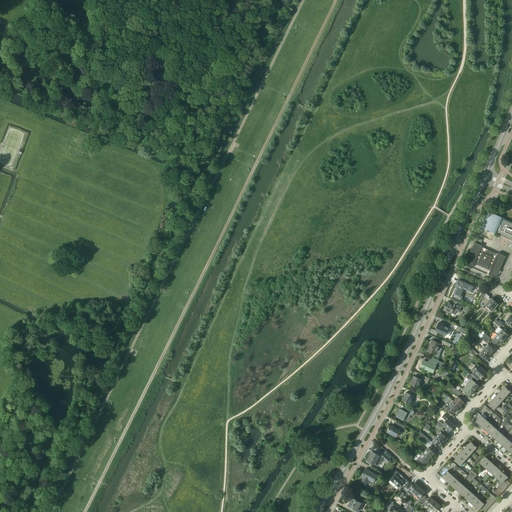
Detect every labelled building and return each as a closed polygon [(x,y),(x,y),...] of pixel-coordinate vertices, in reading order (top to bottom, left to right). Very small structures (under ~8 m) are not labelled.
[(511,222),(503,218),(497,215),(495,215),(494,214),(488,211),(485,217),(481,227),(494,233),(496,234),(511,240),(511,222)] [(496,278),(506,256),(498,253),(497,255),(494,253),(484,248),(484,249),(481,248),(482,246),(480,245),(474,242),(465,264),(472,267),(474,264),(490,271),(488,274),(496,278)] [(454,293),(453,295),(459,297),(461,294),(463,288),(471,292),(474,286),(470,285),(471,282),(462,278),(461,281),(460,280),(458,284),(456,283),(455,285),(455,286),(454,287),(456,287),(454,293)] [(498,304),(491,298),(489,300),(488,299),(489,297),(485,293),(479,305),(483,308),(485,305),(492,311),(498,304)] [(459,312),(462,304),(455,301),(454,305),(447,302),(443,310),(451,314),(451,313),(454,315),(456,311),(459,312)] [(448,331),(449,327),(446,326),(446,325),(443,323),(442,324),(438,323),(435,331),(446,335),(449,336),(451,332),(448,331)] [(508,335),(501,328),(496,334),(503,340),(508,335)] [(503,340),(496,334),(492,339),(499,345),(503,340)] [(438,358),(442,349),(439,348),(440,344),(432,340),(427,351),(436,355),(435,356),(438,358)] [(494,350),(488,344),(485,347),(483,345),(481,347),(483,350),(490,355),(494,350)] [(478,354),(472,348),(470,351),(476,356),(478,354)] [(490,355),(483,350),(479,355),(485,360),(490,355)] [(442,367),(444,363),(431,357),(429,361),(430,361),(429,363),(423,361),(420,367),(423,368),(422,369),(423,369),(424,368),(433,372),(436,365),(442,367)] [(481,378),(486,373),(479,366),(477,368),(476,367),(476,368),(474,367),(471,370),(473,372),(471,374),(477,380),(480,377),(481,378)] [(475,382),(477,380),(471,374),(469,373),(466,376),(470,380),(469,381),(469,382),(467,385),(474,391),(478,385),(475,382)] [(422,384),(424,381),(427,383),(429,379),(422,376),(421,379),(414,376),(410,384),(418,388),(420,383),(422,384)] [(474,391),(467,385),(464,387),(462,388),(461,387),(458,390),(463,396),(465,393),(469,396),(474,391)] [(510,392),(504,386),(500,391),(506,396),(510,392)] [(464,402),(460,399),(463,396),(458,390),(453,387),(450,390),(458,396),(453,401),(459,407),(464,402)] [(506,396),(500,391),(496,395),(502,401),(506,396)] [(414,400),(416,397),(420,400),(422,396),(415,392),(413,396),(406,392),(402,400),(410,404),(412,400),(414,400)] [(502,401),(496,395),(492,400),(498,405),(502,401)] [(459,407),(453,401),(450,399),(443,407),(449,413),(451,411),(454,413),(459,407)] [(498,405),(492,400),(488,405),(494,410),(498,405)] [(509,409),(504,405),(503,406),(501,404),(500,405),(499,406),(504,411),(506,412),(509,409)] [(412,416),(414,412),(407,408),(405,412),(399,409),(395,416),(403,420),(405,417),(408,419),(410,415),(412,416)] [(455,425),(448,419),(450,417),(446,413),(442,418),(445,421),(442,424),(439,421),(436,424),(437,424),(442,429),(445,426),(450,431),(455,425)] [(480,425),(485,419),(480,415),(475,421),(480,425)] [(484,430),(490,424),(485,419),(480,425),(484,430)] [(403,432),(405,426),(396,421),(394,427),(390,425),(387,432),(396,437),(399,430),(403,432)] [(489,434),(495,428),(490,424),(484,430),(489,434)] [(494,438),(499,432),(495,428),(489,434),(494,438)] [(498,442),(504,436),(499,432),(494,438),(498,442)] [(447,438),(441,433),(437,437),(443,443),(447,438)] [(503,446),(508,440),(504,436),(498,442),(503,446)] [(430,449),(432,447),(429,444),(431,441),(426,437),(424,439),(427,443),(425,445),(428,448),(423,453),(429,459),(434,453),(430,449)] [(443,443),(437,437),(432,442),(439,448),(443,443)] [(507,450),(511,444),(511,443),(508,440),(503,446),(507,450)] [(476,447),(470,442),(466,447),(472,452),(476,447)] [(472,452),(466,447),(462,451),(468,457),(472,452)] [(468,457),(462,451),(458,456),(464,461),(468,457)] [(386,462),(389,458),(384,454),(381,457),(381,458),(380,458),(379,456),(372,452),(367,461),(374,465),(374,464),(377,466),(383,459),(386,462)] [(424,464),(429,459),(423,453),(418,458),(416,456),(412,460),(416,464),(420,460),(424,464)] [(464,461),(458,456),(454,460),(460,466),(464,461)] [(484,467),(490,461),(485,456),(479,463),(484,467)] [(489,471),(494,465),(490,461),(484,467),(489,471)] [(493,475),(499,469),(494,465),(489,471),(493,475)] [(361,476),(364,477),(361,482),(365,485),(368,480),(373,482),(377,475),(365,469),(361,476)] [(498,479),(503,473),(499,469),(493,475),(498,479)] [(446,481),(452,475),(447,471),(442,477),(446,481)] [(404,482),(401,479),(404,477),(398,472),(396,475),(395,474),(390,480),(399,488),(401,485),(404,488),(409,482),(406,479),(404,482)] [(506,479),(508,477),(503,473),(498,479),(502,483),(504,482),(506,479)] [(451,485),(457,479),(452,475),(446,481),(451,485)] [(456,490),(461,483),(457,479),(451,485),(456,490)] [(409,482),(404,488),(407,491),(412,496),(414,494),(420,487),(414,483),(412,485),(409,482)] [(460,494),(466,487),(461,483),(456,490),(460,494)] [(426,497),(423,494),(425,492),(420,487),(414,494),(419,498),(417,500),(421,503),(425,497),(426,497)] [(465,498),(470,491),(466,487),(460,494),(465,498)] [(469,502),(475,496),(470,491),(465,498),(469,502)] [(474,506),(479,500),(475,496),(469,502),(474,506)] [(358,511),(357,511),(362,503),(352,497),(347,506),(356,510),(354,511),(358,511)] [(429,508),(435,501),(430,497),(427,499),(425,497),(421,503),(423,505),(424,504),(429,508)] [(396,511),(397,510),(394,508),(395,507),(392,505),(394,502),(389,500),(387,503),(384,507),(390,510),(388,511),(396,511)] [(482,506),(484,504),(479,500),(474,506),(478,510),(480,508),(482,506)] [(433,511),(434,511),(440,506),(435,501),(429,508),(433,511)]
